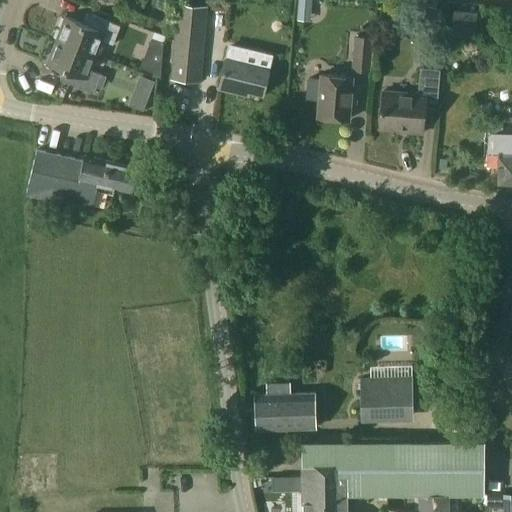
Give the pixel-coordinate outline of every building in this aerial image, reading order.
[(309,19),(309,0),(296,0),(296,19),(309,19)] [(454,9),(453,23),(476,25),(477,11),(454,9)] [(120,26),(93,15),(89,26),(66,17),(57,40),(96,55),(102,40),(113,45),(120,26)] [(200,82),(204,44),(199,43),(201,26),(181,24),(179,41),(176,41),(172,79),(200,82)] [(373,37),(354,36),(352,70),(371,71),(373,37)] [(103,83),(105,76),(101,74),(90,70),(96,55),(57,40),(48,63),(71,72),(66,83),(94,93),(99,82),(103,83)] [(269,70),(227,60),(220,90),(241,95),(242,91),(262,96),(269,70)] [(440,71),(421,69),(419,95),(383,92),(379,129),(407,131),(407,133),(423,134),(425,102),(437,103),(440,71)] [(145,109),(154,79),(136,73),(127,103),(145,109)] [(349,120),(353,78),(321,75),(321,79),(307,78),(306,100),(319,101),(317,117),(349,120)] [(498,183),(511,183),(511,143),(505,143),(505,156),(499,156),(498,183)] [(98,184),(130,192),(136,168),(95,158),(84,155),(83,161),(36,149),(26,192),(92,208),(98,184)] [(443,323),(421,323),(421,366),(444,365),(443,323)] [(360,378),(361,423),(413,420),(412,377),(360,378)] [(316,427),(315,393),(255,395),(256,429),(316,427)] [(447,416),(471,434),(482,420),(458,402),(447,416)] [(484,442),(301,442),(301,494),(344,494),(348,494),(404,494),(404,509),(413,509),(413,510),(417,510),(417,511),(458,511),(459,505),(458,505),(458,494),(484,494),(484,442)] [(348,494),(344,494),(301,494),(301,503),(303,503),(303,511),(348,511),(348,494)] [(511,511),(511,494),(502,495),(502,511),(511,511)]
